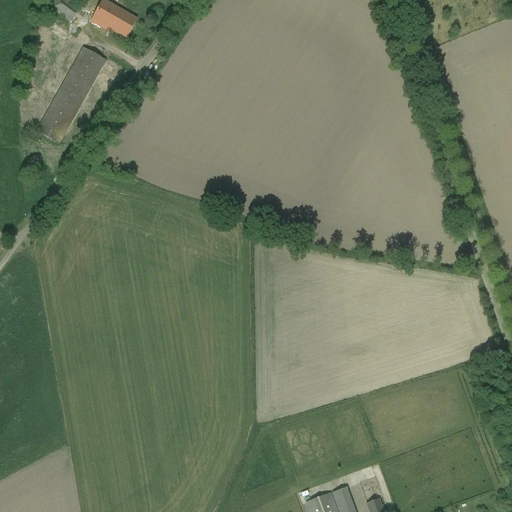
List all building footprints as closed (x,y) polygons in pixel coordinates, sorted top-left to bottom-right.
[(69,23),(80,9),(66,0),(56,0),(50,9),(69,23)] [(127,38),(137,21),(103,2),(91,23),(113,35),(115,32),(127,38)] [(40,45),(47,47),(51,31),(46,30),(44,39),(42,39),(40,45)] [(59,145),(106,62),(83,49),(36,133),(59,145)] [(47,78),(47,68),(36,67),(36,78),(47,78)] [(307,511),(337,511),(331,494),(304,505),(307,511)] [(383,511),(378,499),(365,504),(368,511),(383,511)]
